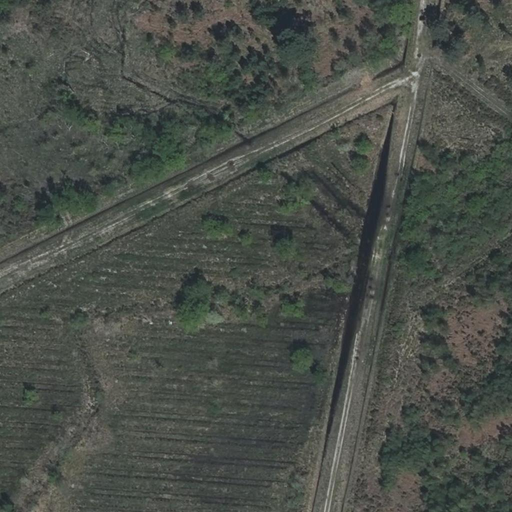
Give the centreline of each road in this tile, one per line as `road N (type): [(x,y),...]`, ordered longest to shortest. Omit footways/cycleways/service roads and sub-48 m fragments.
road 1 (track): [(332,511),(422,73),(429,0)]
road 2 (track): [(0,274),(422,73)]
